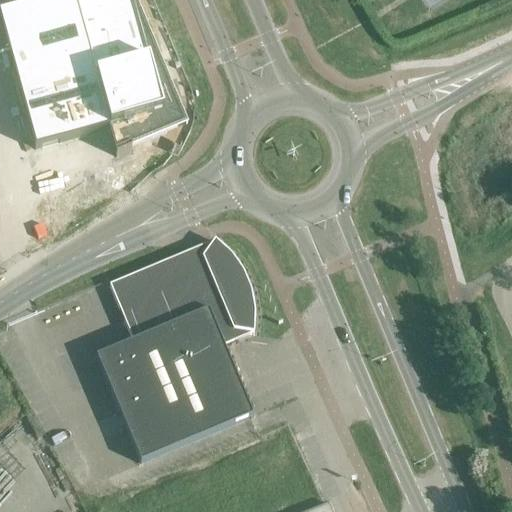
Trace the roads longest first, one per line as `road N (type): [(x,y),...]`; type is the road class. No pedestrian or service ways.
road 1 (secondary): [(292,219),(408,497)]
road 2 (secondary): [(454,479),(334,204)]
road 3 (tertiary): [(352,164),(501,64)]
road 4 (tertiary): [(501,64),(338,122)]
road 5 (residential): [(0,303),(133,229)]
road 6 (secondary): [(202,0),(256,115)]
road 7 (residential): [(235,160),(177,190),(133,229)]
